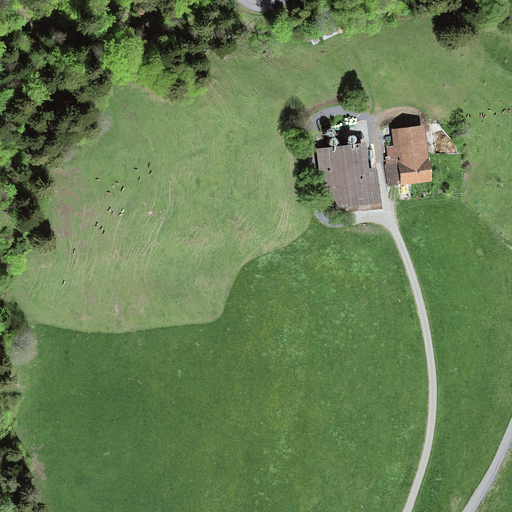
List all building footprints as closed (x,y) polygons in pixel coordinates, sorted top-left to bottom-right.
[(427,125),(393,129),(399,187),(433,183),(427,125)] [(320,136),(321,136),(322,137),(324,136),(325,136),(326,135),(327,134),(327,132),(326,131),(326,129),(325,129),(323,128),(322,128),(320,129),(319,129),(318,131),(318,132),(318,133),(319,135),(320,136)] [(340,143),(341,143),(342,144),(344,143),(345,143),(346,142),(347,141),(347,139),(347,138),(346,136),(345,135),(343,135),(342,135),(341,135),(339,136),(339,138),(338,139),(338,140),(339,141),(340,143)] [(323,144),(324,145),(326,145),(327,145),(328,145),(329,144),(330,142),(330,141),(330,139),(329,138),(328,137),(327,137),(325,137),(324,137),(323,138),(322,139),(322,141),(322,142),(322,143),(323,144)] [(358,143),(313,150),(321,210),(374,202),(369,167),(362,168),(358,143)]
